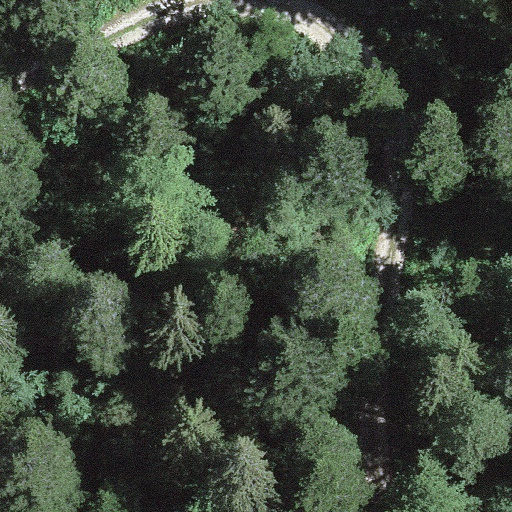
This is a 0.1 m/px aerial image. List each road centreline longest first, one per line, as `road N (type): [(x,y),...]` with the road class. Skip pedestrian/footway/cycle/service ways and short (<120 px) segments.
road 1 (track): [(389,511),(382,499),(382,415),(408,233),(403,143),(369,71),(323,16),(277,0)]
road 2 (track): [(194,0),(169,3),(83,51),(0,83)]
